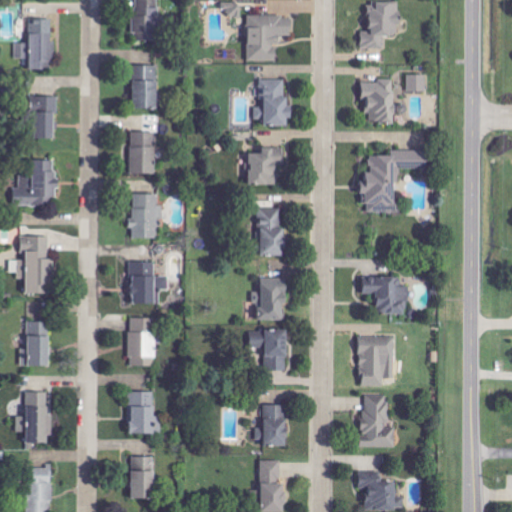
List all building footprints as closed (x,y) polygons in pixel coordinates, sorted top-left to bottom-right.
[(160,0),(135,0),(134,42),(160,43),(160,0)] [(385,50),(386,38),(401,38),(402,4),(371,3),(370,32),(363,31),(363,49),(385,50)] [(227,18),(243,18),(243,4),(227,4),(227,18)] [(248,61),(279,62),(280,36),(293,37),(293,17),(249,16),(248,61)] [(31,70),(55,71),(56,41),(53,41),(54,21),(30,20),(29,44),(16,44),(16,59),(32,59),(31,70)] [(158,111),(159,67),(134,66),(134,110),(158,111)] [(408,92),(427,92),(428,76),(408,75),(408,92)] [(293,127),(293,106),(288,106),(288,80),(263,80),(263,107),(257,108),(257,121),(266,120),(266,128),(293,127)] [(395,81),(362,82),(363,101),(369,101),(369,125),(397,124),(396,114),(408,114),(408,105),(396,105),(395,81)] [(58,97),(33,97),(33,114),(37,114),(37,141),(58,141),(58,97)] [(156,175),(157,133),(132,133),(131,175),(156,175)] [(279,186),(278,166),(286,165),(286,148),(264,148),(264,154),(248,155),(249,187),(279,186)] [(430,170),(430,152),(393,151),(393,157),(372,157),(372,174),(365,174),(365,196),(366,196),(366,205),(369,205),(369,214),(403,214),(403,201),(399,201),(399,169),(430,170)] [(14,206),(58,207),(59,162),(35,161),(34,177),(21,176),(21,189),(15,189),(14,206)] [(134,220),(133,220),(132,240),(159,240),(160,214),(164,214),(164,206),(159,206),(159,196),(135,195),(134,220)] [(285,258),(286,210),(259,209),(259,243),(263,243),(263,258),(285,258)] [(51,237),(23,238),(23,261),(12,261),(12,274),(19,274),(19,279),(28,279),(28,295),(55,295),(55,260),(51,260),(51,237)] [(156,263),(133,263),(134,306),(161,306),(161,291),(171,291),(171,277),(157,277),(156,263)] [(402,277),(364,277),(364,294),(378,294),(378,314),(410,314),(410,286),(402,286),(402,277)] [(260,320),(288,319),(287,279),(263,279),(263,292),(254,292),(254,302),(260,302),(260,320)] [(131,365),(157,366),(157,343),(163,343),(163,332),(156,332),(156,318),(131,318),(131,365)] [(22,365),(51,365),(51,323),(28,323),(28,348),(22,348),(22,365)] [(289,370),(289,330),(252,330),(252,348),(267,348),(267,370),(289,370)] [(386,365),(397,364),(397,337),(361,337),(361,386),(386,386),(386,365)] [(50,391),(28,392),(28,416),(18,416),(18,432),(28,432),(29,443),(53,443),(53,415),(50,415),(50,391)] [(131,433),(162,433),(162,416),(156,416),(156,392),(131,391),(131,433)] [(364,447),(397,447),(397,427),(390,427),(390,395),(365,394),(364,447)] [(266,446),(289,446),(289,404),(266,405),(266,428),(258,428),(258,440),(266,440),(266,446)] [(134,498),(156,498),(156,456),(134,456),(134,498)] [(282,460),(261,460),(262,490),(251,490),(251,502),(263,502),(263,511),(271,511),(288,511),(287,484),(283,484),(282,460)] [(28,511),(52,511),(53,467),(29,466),(28,511)] [(398,480),(384,480),(384,471),(361,471),(361,489),(369,489),(369,510),(406,510),(406,497),(398,497),(398,480)]
